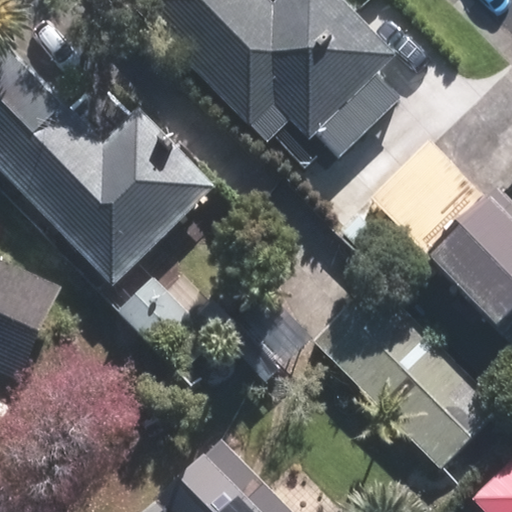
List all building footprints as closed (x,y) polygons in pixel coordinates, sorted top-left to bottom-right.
[(242,120),(263,99),(301,138),(377,65),(313,0),(286,0),(264,22),(241,0),(133,0),(129,4),(242,120)] [(0,66),(0,179),(102,285),(195,195),(125,123),(89,158),(0,66)] [(511,210),(501,200),(436,263),(511,340),(511,210)] [(177,256),(128,307),(175,352),(224,302),(177,256)] [(0,279),(0,375),(10,380),(45,298),(0,279)] [(363,292),(315,339),(440,462),(487,415),(363,292)] [(267,511),(214,457),(157,511),(267,511)] [(511,511),(511,498),(499,511),(511,511)]
